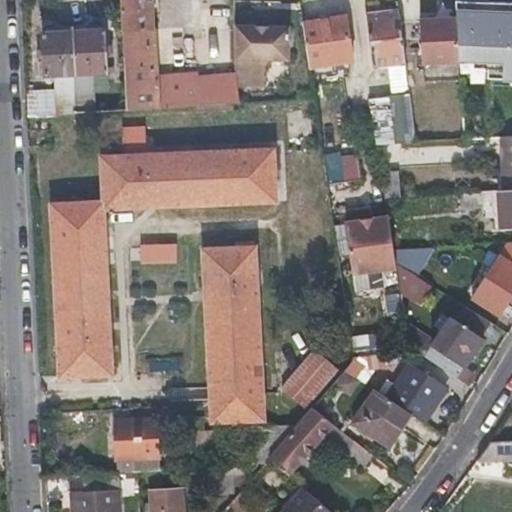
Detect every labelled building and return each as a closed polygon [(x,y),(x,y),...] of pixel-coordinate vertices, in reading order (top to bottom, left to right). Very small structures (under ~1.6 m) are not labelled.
[(155,75),(151,0),(121,0),(126,110),(166,107),(239,102),(237,86),(236,74),(196,77),(195,72),(155,75)] [(402,27),(399,9),(366,14),(373,70),(407,65),(406,57),(402,27)] [(351,62),(344,16),(302,22),(308,68),(351,62)] [(290,29),(235,25),(235,58),(236,74),(237,86),(261,88),(263,60),(288,62),(290,29)] [(411,26),(402,27),(406,57),(420,55),(411,26)] [(105,31),(73,32),(75,74),(107,73),(105,31)] [(57,76),(57,95),(59,115),(76,114),(75,74),(73,32),(44,34),(47,76),(57,76)] [(370,98),(375,146),(414,142),(410,94),(370,98)] [(57,95),(27,97),(27,117),(59,115),(57,95)] [(499,191),(511,190),(511,136),(497,138),(499,191)] [(104,201),(52,204),(60,376),(112,373),(105,208),(179,205),(276,200),(273,149),(189,153),(102,157),(104,201)] [(359,179),(357,153),(325,156),(327,182),(359,179)] [(462,193),(455,169),(380,175),(382,190),(384,199),(446,195),(458,195),(463,194),(462,193)] [(384,199),(382,190),(340,198),(348,248),(391,241),(384,199)] [(511,230),(511,190),(499,191),(489,192),(491,231),(511,230)] [(467,209),(463,194),(458,195),(459,209),(467,209)] [(459,209),(458,195),(446,195),(447,214),(460,213),(459,209)] [(141,243),(140,263),(176,264),(177,244),(141,243)] [(395,263),(432,287),(451,246),(393,250),(395,263)] [(255,247),(203,250),(213,421),(264,418),(255,247)] [(474,295),(500,314),(511,295),(511,292),(511,268),(495,258),(474,295)] [(422,303),(432,287),(395,263),(400,292),(407,296),(409,293),(422,303)] [(387,314),(403,310),(399,293),(384,297),(387,314)] [(425,357),(445,371),(453,359),(463,366),(481,338),(452,318),(425,357)] [(313,350),(282,387),(305,406),(336,369),(313,350)] [(382,353),(352,356),(352,361),(343,371),(365,385),(374,370),(384,369),(382,353)] [(411,414),(423,422),(444,389),(410,366),(387,399),(411,414)] [(387,399),(373,390),(352,422),(389,446),(411,414),(387,399)] [(312,408),(298,425),(270,458),(288,475),(324,432),(347,449),(343,454),(362,470),(373,456),(312,408)] [(135,427),(115,428),(117,461),(118,462),(119,472),(160,470),(158,422),(157,418),(135,419),(135,427)] [(115,420),(115,428),(135,427),(135,419),(115,420)] [(247,464),(265,463),(270,458),(298,425),(245,428),(247,464)] [(511,440),(490,441),(485,448),(477,459),(511,457),(511,440)] [(231,469),(208,470),(209,494),(232,493),(231,469)] [(120,511),(119,474),(82,476),(82,492),(73,493),(73,511),(74,511),(80,511),(79,511),(120,511)] [(281,511),(330,511),(303,487),(281,511)] [(181,511),(180,492),(151,493),(152,511),(181,511)]
